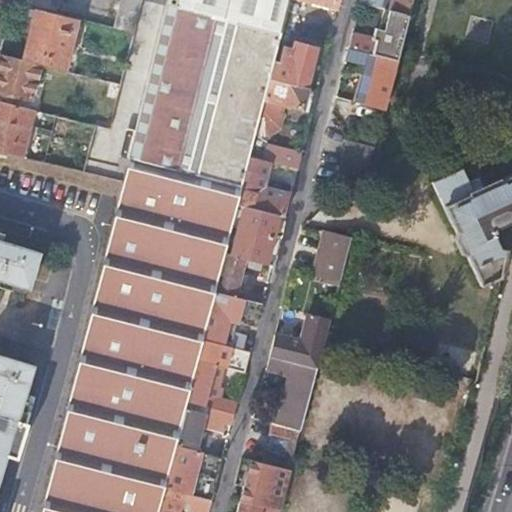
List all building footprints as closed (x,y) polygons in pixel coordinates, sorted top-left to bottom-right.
[(158,511),(164,489),(176,445),(187,401),(198,360),(203,340),(215,293),(225,254),(238,206),(250,157),(270,81),(274,63),(282,33),(285,23),(290,0),(168,0),(123,182),(41,511),(158,511)] [(385,0),(372,0),(371,7),(383,10),(385,0)] [(412,0),(392,0),(390,12),(408,16),(409,13),(412,0)] [(23,62),(42,67),(65,73),(78,21),(37,11),(31,32),(23,62)] [(363,37),(359,52),(397,61),(408,16),(390,12),(384,33),(375,31),(373,40),(363,37)] [(282,33),(330,45),(332,35),(285,23),(282,33)] [(354,51),(359,52),(363,37),(352,35),(348,49),(354,51)] [(274,63),(270,81),(307,91),(317,50),(296,44),(293,54),(285,52),(281,65),(274,63)] [(351,62),(356,63),(359,52),(354,51),(351,62)] [(374,68),(365,106),(384,111),(397,61),(359,52),(356,63),(374,68)] [(0,91),(34,100),(42,67),(23,62),(0,56),(0,91)] [(270,81),(250,157),(271,163),(297,170),(301,156),(268,147),(270,137),(281,130),(284,116),(282,115),(284,106),(303,112),(308,91),(307,91),(270,81)] [(0,153),(5,155),(21,158),(33,111),(0,102),(0,153)] [(336,183),(361,189),(372,149),(346,142),(336,183)] [(250,157),(238,206),(245,208),(279,217),(285,218),(291,195),(264,188),(271,163),(250,157)] [(482,287),(499,279),(506,250),(500,249),(494,235),(496,234),(494,231),(511,224),(511,223),(511,174),(485,187),(481,178),(470,183),(464,169),(433,183),(482,287)] [(245,208),(232,256),(246,260),(272,267),(274,261),(267,259),(279,217),(245,208)] [(0,282),(28,292),(40,254),(2,242),(4,234),(3,233),(3,230),(0,228),(0,282)] [(339,285),(351,241),(323,233),(312,278),(339,285)] [(225,254),(215,293),(262,305),(264,297),(246,292),(246,295),(237,293),(246,260),(232,256),(225,254)] [(215,293),(203,340),(243,351),(247,336),(233,332),(235,322),(239,323),(242,313),(259,318),(262,305),(215,293)] [(256,328),(259,318),(242,313),(239,323),(256,328)] [(317,370),(324,344),(330,320),(308,315),(301,343),(276,336),(270,358),(317,370)] [(203,340),(198,360),(223,367),(245,373),(250,353),(243,351),(203,340)] [(0,480),(34,367),(0,356),(0,480)] [(300,431),(317,370),(270,358),(267,371),(289,377),(278,419),(255,414),(254,419),(300,431)] [(198,360),(187,401),(234,414),(237,403),(220,398),(223,387),(218,386),(223,367),(198,360)] [(187,401),(176,445),(195,450),(202,426),(221,432),(224,424),(231,425),(234,414),(187,401)] [(290,470),(299,432),(275,426),(265,463),(290,470)] [(176,445),(164,489),(185,494),(192,497),(211,502),(223,458),(195,450),(176,445)] [(164,489),(158,511),(179,511),(185,494),(164,489)] [(279,511),(283,497),(262,492),(259,507),(279,511)] [(195,511),(208,511),(211,502),(192,497),(189,510),(195,511)] [(279,511),(259,507),(240,502),(237,511),(279,511)]
